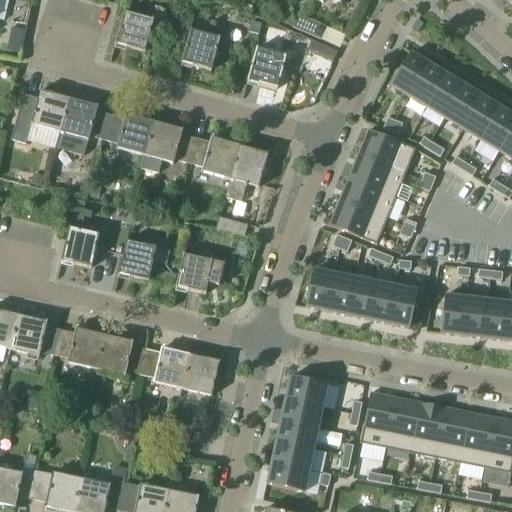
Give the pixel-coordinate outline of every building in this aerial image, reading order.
[(245,0),(243,0),(239,8),(249,14),(254,5),(245,0)] [(124,14),(115,46),(144,54),(153,22),(124,14)] [(297,22),(293,29),(321,41),(327,29),(300,17),(297,22)] [(258,36),(261,25),(250,23),(247,34),(258,36)] [(11,29),(8,41),(21,44),(24,31),(11,29)] [(211,73),(220,40),(190,32),(181,64),(211,73)] [(303,65),(328,75),(338,50),(314,40),(303,65)] [(277,91),(286,59),(256,50),(247,83),(277,91)] [(410,54),(390,87),(410,99),(430,66),(410,54)] [(430,66),(410,99),(427,109),(447,77),(430,66)] [(447,77),(427,109),(444,120),(464,87),(447,77)] [(464,87),(444,120),(462,131),(482,98),(464,87)] [(32,126),(59,134),(68,100),(40,92),(37,105),(29,103),(29,97),(25,96),(25,95),(24,95),(11,140),(27,145),(32,126)] [(482,98),(462,131),(480,142),(500,109),(482,98)] [(82,153),(86,141),(88,142),(89,138),(103,142),(110,116),(96,113),(98,108),(68,100),(59,134),(60,134),(57,146),(82,153)] [(511,116),(500,109),(480,142),(499,153),(511,131),(511,116)] [(141,170),(154,124),(126,116),(124,120),(110,116),(103,142),(117,146),(116,150),(144,157),(140,170),(141,170)] [(390,133),(393,126),(386,123),(383,130),(390,133)] [(188,165),(195,140),(181,136),(183,132),(154,124),(141,170),(158,176),(161,162),(173,165),(174,162),(188,165)] [(393,126),(390,133),(398,137),(401,129),(393,126)] [(511,131),(499,153),(511,161),(511,131)] [(368,132),(358,156),(405,175),(415,151),(368,132)] [(423,139),(419,146),(429,152),(434,145),(423,139)] [(230,181),(239,148),(211,140),(209,144),(195,140),(188,165),(202,169),(201,173),(230,181)] [(434,145),(429,152),(440,158),(444,152),(435,146),(434,145)] [(242,204),(247,186),(259,189),(268,156),(239,148),(230,181),(225,199),(242,204)] [(358,156),(349,179),(396,198),(405,175),(358,156)] [(456,159),(452,166),(462,172),(466,165),(456,159)] [(466,165),(462,172),(472,178),(476,171),(466,165)] [(424,174),(421,182),(433,186),(436,179),(424,174)] [(349,179),(339,203),(386,222),(396,198),(349,179)] [(493,181),(488,188),(499,194),(503,188),(493,181)] [(421,182),(418,189),(430,194),(433,186),(421,182)] [(90,187),(87,198),(98,201),(101,190),(90,187)] [(511,193),(503,188),(499,194),(509,201),(511,195),(511,193)] [(339,203),(329,227),(376,246),(386,222),(339,203)] [(173,210),(161,205),(158,214),(170,219),(173,210)] [(219,219),(216,231),(244,238),(248,226),(219,219)] [(406,221),(403,228),(414,233),(417,225),(406,221)] [(403,228),(399,236),(411,240),(414,233),(403,228)] [(98,237),(68,230),(61,263),(91,270),(98,237)] [(334,244),(341,247),(344,240),(337,237),(334,244)] [(344,240),(341,247),(348,250),(351,243),(344,240)] [(156,250),(126,243),(118,276),(148,283),(156,250)] [(371,251),(368,258),(379,263),(382,255),(371,251)] [(382,255),(379,263),(390,267),(393,260),(382,255)] [(224,266),(183,256),(175,289),(205,296),(208,286),(219,288),(224,266)] [(399,262),(398,270),(410,272),(411,264),(399,262)] [(458,269),(457,277),(469,278),(470,270),(458,269)] [(312,271),(305,309),(327,314),(335,276),(312,271)] [(478,271),(477,279),(489,281),(490,273),(478,271)] [(490,273),(489,281),(501,282),(502,274),(490,273)] [(335,276),(327,314),(347,318),(355,280),(335,276)] [(355,280),(347,318),(367,322),(375,284),(355,280)] [(375,284),(367,322),(387,326),(395,288),(375,284)] [(395,288),(387,326),(409,330),(417,293),(395,288)] [(444,297),(440,335),(462,338),(467,300),(444,297)] [(467,300),(462,338),(483,340),(487,302),(467,300)] [(487,302),(483,340),(503,343),(507,304),(487,302)] [(511,304),(507,304),(503,343),(511,343),(511,304)] [(10,351),(18,317),(0,313),(0,363),(2,364),(5,350),(10,351)] [(54,357),(60,331),(46,328),(47,324),(18,317),(10,351),(39,358),(40,354),(54,357)] [(95,371),(103,337),(75,330),(74,335),(60,331),(54,357),(68,360),(67,364),(95,371)] [(139,377),(145,351),(132,348),(133,344),(103,337),(95,371),(125,378),(126,374),(139,377)] [(182,391),(190,357),(161,350),(160,355),(145,351),(139,377),(154,380),(153,384),(182,391)] [(182,391),(209,397),(211,398),(219,364),(190,357),(182,391)] [(289,378),(285,400),(322,408),(327,386),(289,378)] [(370,395),(360,445),(386,450),(386,446),(396,400),(370,395)] [(285,400),(280,421),(318,430),(322,408),(285,400)] [(386,446),(386,450),(410,455),(420,405),(396,400),(386,446)] [(354,403),(352,415),(359,416),(362,405),(354,403)] [(420,405),(410,455),(435,460),(445,410),(420,405)] [(445,410),(435,460),(460,465),(470,415),(445,410)] [(352,415),(349,427),(357,428),(359,416),(352,415)] [(470,415),(460,465),(484,470),(495,420),(470,415)] [(511,423),(495,420),(484,470),(510,475),(511,466),(511,423)] [(280,421),(275,443),(313,451),(318,430),(280,421)] [(173,430),(171,439),(183,442),(185,433),(173,430)] [(275,443),(271,464),(309,472),(313,451),(275,443)] [(345,445),(343,457),(351,459),(353,447),(345,445)] [(180,446),(178,457),(189,459),(191,449),(180,446)] [(348,471),(351,459),(343,457),(341,469),(348,471)] [(304,494),(309,472),(271,464),(266,486),(267,486),(304,494)] [(32,501),(38,473),(23,470),(22,475),(0,470),(0,506),(15,510),(17,498),(32,501)] [(58,511),(74,511),(81,481),(52,475),(52,476),(38,473),(32,501),(46,504),(45,509),(58,511)] [(368,474),(367,482),(379,484),(380,477),(368,474)] [(323,475),(320,487),(328,488),(331,477),(323,475)] [(380,477),(379,484),(391,486),(392,479),(380,477)] [(114,511),(120,511),(126,486),(110,482),(109,487),(81,481),(74,511),(104,511),(105,510),(114,511)] [(418,483),(417,491),(429,493),(430,485),(418,483)] [(430,485),(429,493),(440,495),(442,487),(430,485)] [(164,511),(169,492),(140,486),(139,488),(126,486),(120,511),(164,511)] [(169,492),(164,511),(195,511),(198,498),(169,492)] [(468,492),(466,500),(478,502),(480,494),(468,492)] [(480,494),(478,502),(490,504),(491,496),(480,494)] [(425,511),(428,500),(416,499),(412,511),(425,511)]
